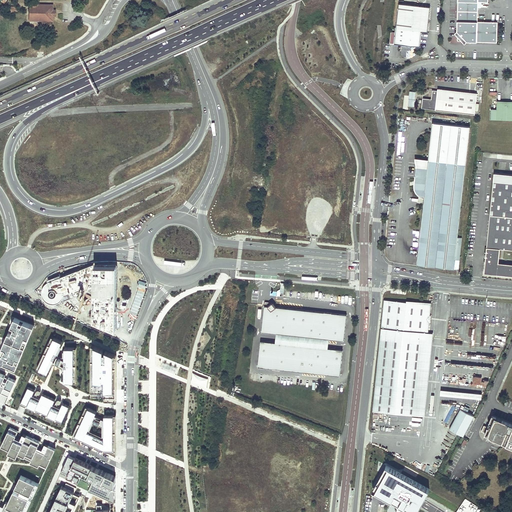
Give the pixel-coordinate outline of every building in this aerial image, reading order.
[(511,0),(457,0),(457,31),(454,34),(457,35),(458,34),(460,36),(459,38),(457,39),(457,41),(459,41),(461,40),(463,38),(465,41),(463,42),(464,44),(467,42),(497,43),(497,22),(477,22),(478,3),(488,3),(488,0),(511,0)] [(429,6),(398,3),(394,43),(402,44),(410,45),(419,46),(420,31),(426,31),(429,6)] [(53,5),(30,5),(29,21),(53,22),(53,17),(56,17),(56,10),(53,10),(53,5)] [(410,45),(402,44),(400,56),(407,56),(407,49),(409,49),(410,45)] [(476,92),(436,87),(436,89),(431,89),(430,99),(421,98),(420,108),(474,113),(476,92)] [(511,102),(497,102),(496,110),(496,111),(491,111),(490,120),(511,120),(511,102)] [(427,168),(417,264),(454,268),(455,258),(458,259),(461,237),(457,236),(470,125),(433,121),(428,158),(427,168)] [(428,158),(416,157),(416,167),(427,168),(428,158)] [(511,182),(494,181),(490,215),(492,215),(495,218),(492,245),(489,247),(487,247),(486,262),(485,273),(497,274),(511,275),(511,182)] [(44,286),(42,289),(43,297),(50,303),(59,302),(93,289),(93,319),(117,328),(117,265),(94,265),(80,268),(63,272),(55,276),(51,278),(49,281),(46,284),(44,286)] [(430,305),(386,300),(382,333),(426,338),(427,333),(430,305)] [(266,304),(263,304),(260,330),(275,332),(327,337),(342,339),(345,312),(274,305),(271,301),(266,304)] [(0,363),(16,371),(35,324),(24,320),(22,324),(19,323),(21,319),(15,317),(12,325),(15,326),(12,333),(8,331),(0,351),(0,363)] [(327,337),(275,332),(274,341),(326,346),(327,337)] [(426,338),(382,333),(373,411),(425,417),(434,334),(427,333),(426,338)] [(54,337),(52,336),(37,368),(39,369),(54,337)] [(62,341),(54,337),(39,369),(48,373),(51,366),(53,361),(56,356),(59,348),(62,341)] [(274,341),(259,339),(257,365),(339,374),(341,347),(326,346),(274,341)] [(104,349),(94,345),(94,395),(103,395),(103,392),(105,392),(105,396),(114,399),(114,353),(106,350),(106,352),(104,352),(104,349)] [(74,347),(65,347),(65,355),(65,361),(65,366),(65,372),(65,381),(74,381),(74,347)] [(60,349),(59,348),(56,356),(59,357),(55,362),(53,361),(51,366),(52,366),(53,365),(63,368),(63,372),(65,372),(65,366),(63,366),(63,361),(65,361),(65,355),(63,355),(63,359),(58,355),(60,349)] [(0,391),(9,395),(17,378),(9,375),(7,379),(5,378),(6,374),(0,370),(0,391)] [(34,389),(27,386),(21,403),(63,421),(69,405),(62,402),(60,407),(59,409),(51,406),(52,404),(54,399),(41,393),(39,398),(38,400),(31,396),(32,394),(34,389)] [(482,397),(482,391),(441,389),(440,394),(482,397)] [(32,394),(31,396),(38,400),(39,398),(35,396),(37,391),(36,390),(33,395),(32,394)] [(52,404),(51,406),(59,409),(60,407),(56,405),(58,400),(56,399),(54,404),(52,404)] [(21,403),(20,405),(62,423),(63,421),(21,403)] [(75,435),(89,407),(86,406),(72,436),(116,456),(116,415),(114,415),(114,449),(104,449),(75,435)] [(97,411),(89,407),(75,435),(104,449),(114,449),(114,415),(105,415),(105,419),(104,438),(103,438),(87,430),(95,415),(97,411)] [(474,416),(460,408),(450,429),(464,436),(474,416)] [(97,416),(95,415),(87,430),(103,438),(103,436),(90,430),(94,421),(96,417),(97,416)] [(511,445),(511,423),(502,419),(502,420),(496,418),(496,417),(496,416),(492,415),(489,422),(493,423),(491,428),(487,427),(484,425),(482,431),(485,433),(485,434),(511,445)] [(96,417),(94,421),(103,425),(103,436),(103,438),(104,438),(105,419),(102,419),(100,420),(96,417)] [(374,431),(399,432),(400,418),(374,418),(374,431)] [(46,469),(56,448),(49,445),(45,452),(37,448),(40,441),(26,435),(23,442),(15,438),(18,431),(10,427),(3,442),(11,446),(9,451),(17,455),(18,452),(25,455),(26,453),(33,456),(31,461),(46,469)] [(115,498),(115,477),(70,457),(63,472),(69,474),(67,477),(115,498)] [(415,511),(429,488),(386,464),(373,490),(398,504),(396,511),(415,511)] [(39,483),(24,476),(21,481),(19,480),(16,487),(34,495),(39,483)] [(62,483),(48,511),(63,511),(73,492),(74,489),(62,483)] [(32,498),(14,489),(8,502),(6,501),(0,511),(8,511),(12,504),(26,511),(32,498)] [(73,511),(81,495),(73,492),(63,511),(73,511)]
